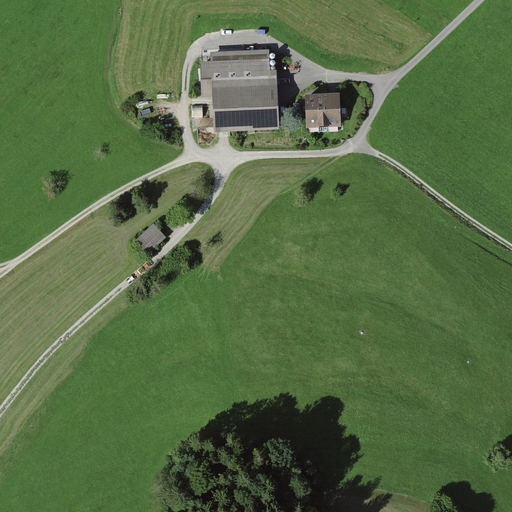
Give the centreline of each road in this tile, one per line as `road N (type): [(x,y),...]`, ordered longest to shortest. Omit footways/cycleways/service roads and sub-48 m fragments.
road 1 (track): [(358,141),(328,152),(226,157),(204,208),(42,360),(0,413)]
road 2 (unknown): [(184,160),(190,52),(217,35),(259,37),(339,77),(389,80)]
road 3 (track): [(226,157),(184,160),(135,184),(0,276)]
road 4 (residential): [(479,0),(389,80),(358,141)]
road 5 (track): [(358,141),(511,246)]
